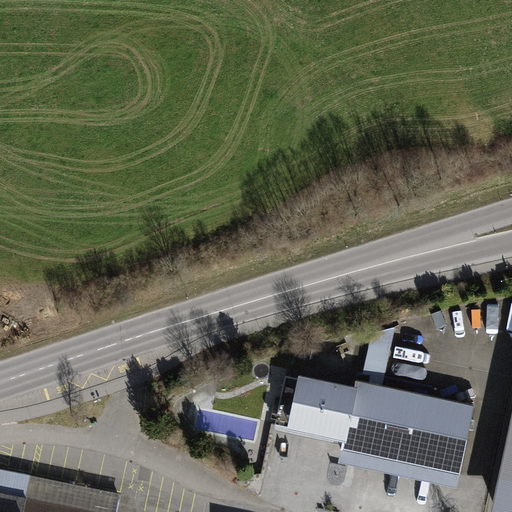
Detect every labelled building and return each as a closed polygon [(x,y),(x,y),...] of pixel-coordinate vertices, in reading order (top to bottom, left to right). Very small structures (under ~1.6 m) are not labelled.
[(386,357),(374,354),(372,368),(383,370),(386,357)] [(354,391),(286,376),(275,425),(343,440),(341,450),(430,469),(446,401),(356,381),(354,391)] [(430,469),(341,450),(338,464),(457,489),(474,406),(446,401),(430,469)] [(511,511),(511,418),(492,511),(511,511)] [(0,511),(87,511),(26,500),(30,480),(0,473),(0,511)] [(117,511),(120,497),(30,480),(26,500),(87,511),(117,511)]
